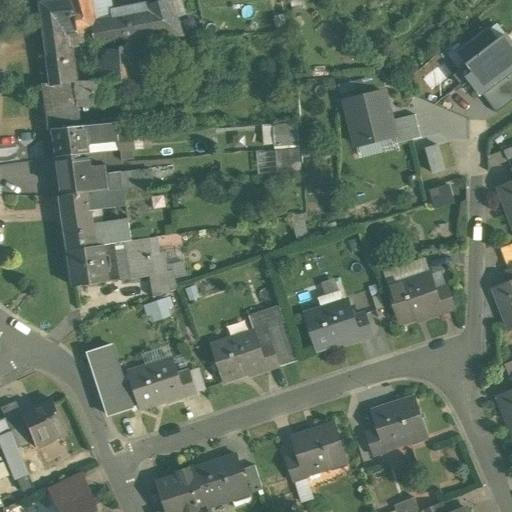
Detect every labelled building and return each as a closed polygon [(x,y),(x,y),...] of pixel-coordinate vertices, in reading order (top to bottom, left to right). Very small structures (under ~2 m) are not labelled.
[(65,0),(39,3),(44,38),(66,35),(77,33),(74,14),(69,0),(65,0)] [(69,0),(74,14),(77,33),(93,31),(94,41),(106,40),(103,21),(93,23),(88,0),(69,0)] [(150,12),(103,21),(106,40),(143,39),(183,37),(170,0),(167,0),(149,5),(150,12)] [(463,89),(472,82),(482,95),(511,72),(511,43),(499,26),(461,54),(468,64),(453,75),(463,89)] [(93,31),(77,33),(78,40),(94,41),(93,31)] [(66,35),(44,38),(50,85),(41,85),(44,103),(70,103),(72,102),(75,102),(73,87),(66,35)] [(143,39),(106,40),(107,81),(107,83),(129,82),(144,82),(143,39)] [(511,72),(482,95),(496,114),(511,101),(511,72)] [(84,86),(73,87),(75,102),(108,102),(107,83),(107,81),(90,82),(90,89),(87,89),(84,86)] [(129,82),(107,83),(108,102),(130,101),(129,82)] [(144,82),(129,82),(130,101),(144,101),(144,82)] [(385,94),(346,103),(356,146),(395,137),(394,133),(392,122),(385,94)] [(70,103),(44,103),(48,130),(52,130),(74,128),(70,103)] [(392,122),(394,133),(418,127),(416,116),(392,122)] [(116,124),(86,127),(88,143),(119,142),(118,136),(116,124)] [(297,126),(275,127),(277,147),(298,145),(297,126)] [(74,128),(52,130),(56,158),(78,155),(89,153),(88,143),(86,127),(74,128)] [(421,139),(418,127),(394,133),(395,137),(397,144),(421,139)] [(132,136),(118,136),(119,142),(119,151),(133,150),(132,136)] [(490,165),(511,156),(511,145),(486,156),(490,165)] [(438,146),(426,149),(433,173),(445,170),(438,146)] [(301,170),(299,150),(277,153),(280,173),(301,170)] [(78,155),(56,158),(62,196),(107,192),(106,175),(105,171),(89,172),(89,168),(80,169),(80,166),(79,166),(78,155)] [(138,172),(120,173),(120,179),(122,190),(130,190),(140,188),(138,172)] [(114,174),(106,175),(107,192),(122,190),(120,179),(114,179),(114,174)] [(511,183),(497,189),(498,191),(499,190),(511,226),(511,183)] [(449,184),(428,187),(432,206),(453,203),(449,184)] [(62,196),(61,197),(63,214),(92,210),(92,212),(126,207),(125,200),(124,190),(122,190),(107,192),(62,196)] [(92,210),(63,214),(64,225),(63,225),(68,251),(97,246),(95,231),(92,212),(92,210)] [(129,224),(105,228),(105,229),(107,245),(125,242),(132,241),(130,233),(129,224)] [(105,229),(95,231),(97,246),(103,246),(107,245),(105,229)] [(144,231),(130,233),(132,241),(146,239),(144,231)] [(159,254),(156,238),(149,239),(155,275),(152,276),(155,298),(174,291),(172,272),(166,273),(162,254),(159,254)] [(132,241),(125,242),(131,279),(152,276),(155,275),(149,239),(146,239),(132,241)] [(115,245),(121,280),(131,279),(125,242),(115,245)] [(511,242),(500,246),(506,265),(511,262),(511,242)] [(97,246),(68,251),(74,288),(108,283),(103,246),(97,246)] [(184,264),(171,266),(173,282),(186,280),(184,264)] [(429,274),(388,288),(400,324),(402,324),(402,323),(425,315),(426,318),(442,313),(435,291),(429,274)] [(511,283),(493,290),(493,292),(494,292),(508,329),(508,330),(511,328),(511,283)] [(446,287),(435,291),(442,313),(454,309),(446,287)] [(145,308),(150,323),(172,315),(167,300),(145,308)] [(347,301),(306,315),(318,351),(319,351),(319,350),(343,342),(344,345),(360,340),(353,318),(347,301)] [(364,314),(353,318),(360,340),(371,336),(364,314)] [(295,361),(283,323),(269,327),(282,365),(295,361)] [(254,332),(213,346),(225,382),(226,382),(225,381),(249,373),(250,376),(266,370),(259,348),(254,332)] [(270,345),(259,348),(266,370),(278,367),(270,345)] [(123,382),(112,346),(88,354),(108,416),(141,406),(132,379),(123,382)] [(171,359),(130,373),(132,379),(141,406),(142,409),(143,409),(142,408),(166,400),(167,403),(184,398),(177,376),(171,359)] [(188,372),(177,376),(184,398),(195,394),(188,372)] [(511,393),(497,399),(498,401),(511,434),(511,393)] [(413,398),(374,411),(374,410),(373,411),(379,429),(386,452),(388,452),(386,446),(408,439),(409,442),(426,437),(414,397),(413,398)] [(21,416),(15,402),(0,408),(5,419),(10,432),(17,449),(28,444),(21,427),(25,425),(21,416)] [(54,402),(21,416),(25,425),(36,448),(52,441),(49,435),(65,427),(54,402)] [(5,419),(0,420),(0,436),(10,432),(5,419)] [(333,425),(293,437),(293,436),(292,437),(298,456),(305,478),(307,477),(306,472),(328,464),(330,468),(346,463),(334,423),(333,424),(333,425)] [(379,429),(367,433),(375,456),(386,452),(379,429)] [(10,432),(0,436),(0,442),(7,460),(0,463),(0,487),(10,483),(28,475),(17,449),(10,432)] [(235,456),(197,468),(196,467),(194,468),(194,469),(206,503),(208,510),(209,509),(209,507),(248,494),(240,470),(235,454),(235,455),(235,456)] [(298,456),(286,459),(294,482),(305,478),(298,456)] [(255,466),(240,470),(248,494),(262,489),(255,466)] [(177,478),(159,484),(168,510),(168,511),(194,511),(198,505),(206,503),(194,469),(176,475),(177,478)] [(81,474),(55,486),(64,505),(89,494),(81,474)] [(10,483),(0,487),(0,503),(1,505),(3,509),(19,500),(10,483)] [(64,505),(58,508),(59,511),(98,511),(90,493),(89,494),(64,505)]
